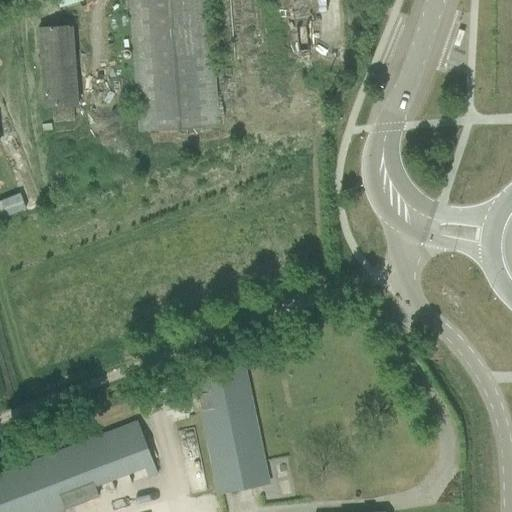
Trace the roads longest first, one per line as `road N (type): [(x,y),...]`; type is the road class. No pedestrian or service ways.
road 1 (unclassified): [(412,234),(403,278),(412,297),(492,398),(504,444),(505,511)]
road 2 (tertiary): [(389,129),(433,0)]
road 3 (tertiary): [(389,129),(370,160),(370,184),(382,208),(412,234)]
